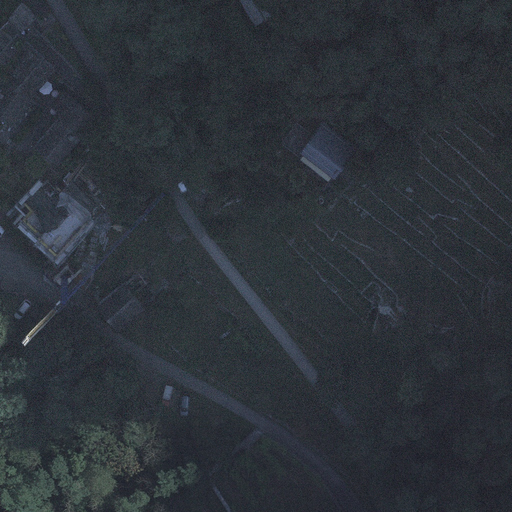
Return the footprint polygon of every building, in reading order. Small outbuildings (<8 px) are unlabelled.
[(57,76),(28,55),(0,93),(0,121),(1,121),(12,130),(32,107),(28,104),(57,76)] [(58,114),(36,142),(60,163),(96,116),(64,96),(54,109),(58,114)] [(300,154),(305,148),(333,171),(351,148),(323,126),(314,137),(296,123),(283,140),(300,154)] [(43,172),(15,202),(23,210),(16,217),(55,255),(91,217),(43,172)] [(157,305),(137,277),(97,304),(117,332),(157,305)]
